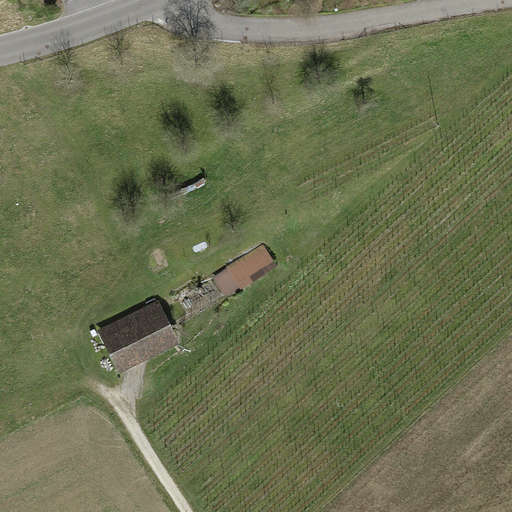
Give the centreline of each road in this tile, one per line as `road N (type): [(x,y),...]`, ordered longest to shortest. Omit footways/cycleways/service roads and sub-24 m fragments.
road 1 (unclassified): [(181,0),(196,22),(268,32),(493,0)]
road 2 (tertiary): [(160,0),(0,51)]
road 3 (residential): [(195,511),(129,388)]
